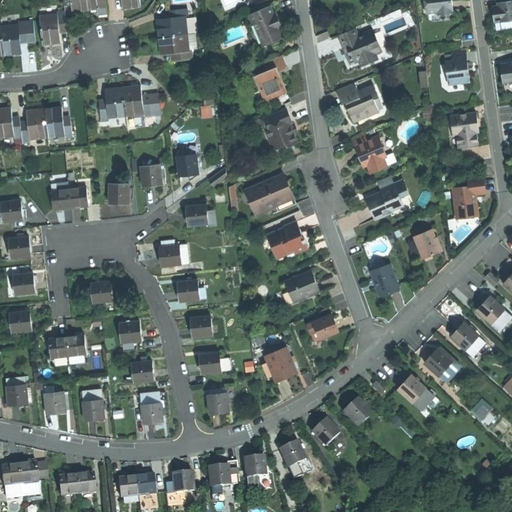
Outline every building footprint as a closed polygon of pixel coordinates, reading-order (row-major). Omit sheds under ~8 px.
[(72,0),(74,13),(82,12),(91,11),(89,0),(72,0)] [(89,0),(91,11),(97,10),(108,9),(107,0),(89,0)] [(140,0),(122,0),(124,9),(133,8),(141,7),(140,0)] [(424,0),(426,13),(437,11),(438,15),(452,13),(451,9),(453,9),(451,0),(424,0)] [(500,20),(500,21),(511,19),(511,0),(497,2),(498,6),(499,10),(493,11),(494,17),(494,21),(500,20)] [(280,22),(278,22),(275,16),(271,7),(252,15),(255,23),(254,23),(263,45),(273,40),(274,43),(278,41),(282,33),(280,29),(282,28),(281,25),(280,22)] [(108,9),(97,10),(98,13),(98,17),(103,17),(109,16),(108,9)] [(188,17),(188,9),(171,11),(171,19),(186,17),(188,17)] [(58,14),(58,16),(59,30),(68,29),(66,13),(58,14)] [(40,18),(43,46),(52,45),(61,44),(59,30),(58,16),(40,18)] [(188,35),(186,17),(171,19),(158,21),(159,31),(160,39),(188,35)] [(16,18),(0,20),(1,29),(17,27),(16,18)] [(28,45),(36,44),(33,22),(25,23),(27,40),(28,45)] [(18,24),(18,27),(20,41),(27,40),(25,23),(18,24)] [(17,27),(1,29),(4,57),(11,56),(22,55),(21,45),(20,41),(18,27),(17,27)] [(349,47),(351,53),(354,52),(357,61),(358,62),(362,61),(364,66),(379,60),(376,54),(383,51),(374,31),(357,38),(354,29),(339,36),(344,49),(349,47)] [(190,53),(188,35),(160,39),(161,47),(162,57),(176,55),(190,53)] [(264,47),(265,50),(279,44),(278,41),(274,43),(264,47)] [(349,47),(344,49),(348,57),(351,64),(357,61),(354,52),(351,53),(349,47)] [(449,85),(470,82),(468,69),(465,50),(451,52),(452,61),(445,62),(449,85)] [(176,55),(177,62),(193,60),(193,53),(190,53),(176,55)] [(288,69),(283,56),(263,64),(266,73),(255,78),(261,91),(265,89),(269,99),(278,95),(277,93),(286,89),(283,81),(280,73),(288,69)] [(511,62),(501,64),(502,73),(503,83),(511,81),(511,62)] [(344,105),(346,104),(351,114),(355,123),(380,112),(374,100),(380,97),(375,86),(359,92),(355,83),(337,91),(344,105)] [(145,115),(143,101),(143,97),(141,87),(133,88),(124,89),(128,117),(145,115)] [(128,117),(124,89),(115,90),(107,91),(108,105),(110,119),(128,117)] [(265,101),(269,99),(265,89),(261,91),(265,101)] [(143,101),(150,101),(152,117),(161,116),(159,95),(143,97),(143,101)] [(150,101),(143,101),(145,115),(145,118),(152,117),(150,101)] [(108,105),(100,106),(102,123),(110,122),(110,119),(108,105)] [(46,110),(49,138),(66,136),(65,122),(63,108),(55,109),(46,110)] [(2,110),(0,110),(0,139),(15,138),(13,123),(12,109),(2,110)] [(294,125),(287,109),(265,118),(269,129),(269,135),(272,142),(275,141),(279,150),(288,146),(289,149),(294,146),(299,145),(291,126),(294,125)] [(30,127),(31,141),(49,138),(46,110),(36,111),(28,112),(30,127)] [(467,144),(468,147),(478,145),(477,132),(476,124),(478,124),(477,119),(476,112),(450,115),(453,135),(457,134),(458,145),(467,144)] [(67,139),(74,138),(72,121),(65,122),(66,136),(67,139)] [(22,122),(13,123),(15,138),(15,140),(24,139),(22,127),(22,122)] [(32,144),(31,141),(30,127),(22,127),(24,139),(24,145),(32,144)] [(355,148),(371,141),(367,133),(352,140),(355,148)] [(379,137),(376,139),(385,159),(388,157),(379,137)] [(367,166),(371,175),(387,168),(383,160),(385,159),(376,139),(371,141),(355,148),(359,156),(363,164),(366,163),(367,166)] [(199,175),(197,155),(178,157),(181,177),(188,176),(199,175)] [(141,160),(142,167),(161,165),(160,158),(141,160)] [(142,167),(144,187),(155,186),(163,185),(161,165),(142,167)] [(210,179),(216,188),(228,178),(227,168),(210,179)] [(289,188),(284,175),(247,191),(254,209),(273,201),(276,206),(294,198),(289,188)] [(382,191),(382,190),(394,185),(391,177),(378,182),(382,191)] [(457,217),(478,215),(476,193),(485,192),(485,185),(484,178),(469,180),(470,186),(454,188),(457,217)] [(404,181),(395,185),(402,200),(407,197),(410,195),(404,181)] [(119,203),(129,203),(129,183),(110,184),(110,203),(119,203)] [(236,185),(229,185),(231,204),(238,203),(236,185)] [(400,201),(402,200),(395,185),(394,185),(382,190),(382,191),(383,193),(367,199),(372,210),(376,220),(391,214),(392,213),(393,210),(402,206),(400,201)] [(88,207),(86,189),(70,190),(72,209),(79,208),(88,207)] [(72,209),(70,190),(52,193),(54,211),(64,210),(72,209)] [(294,198),(276,206),(271,208),(274,214),(296,205),(294,198)] [(4,222),(23,220),(23,217),(21,201),(2,204),(4,222)] [(276,206),(273,201),(254,209),(257,214),(271,208),(276,206)] [(188,218),(189,227),(208,225),(209,225),(208,212),(207,206),(187,208),(188,218)] [(307,242),(308,242),(306,239),(305,239),(302,232),(298,222),(285,227),(285,228),(268,236),(273,247),(276,246),(279,252),(293,246),(296,253),(297,254),(309,249),(307,242)] [(444,251),(440,242),(438,242),(436,238),(433,229),(415,237),(425,259),(434,255),(444,251)] [(10,240),(12,259),(32,257),(31,247),(30,237),(26,238),(17,239),(10,240)] [(161,259),(162,268),(181,266),(180,250),(179,246),(160,248),(161,259)] [(276,246),(273,247),(279,260),(296,253),(293,246),(279,252),(276,246)] [(180,250),(181,266),(188,265),(187,250),(180,250)] [(381,298),(400,291),(391,265),(372,272),(375,282),(376,281),(377,285),(379,288),(378,288),(381,298)] [(496,286),(501,281),(491,271),(486,277),(496,286)] [(313,272),(286,283),(295,304),(322,293),(318,284),(313,272)] [(35,285),(34,274),(15,277),(17,296),(36,293),(35,285)] [(181,293),(182,301),(207,299),(206,287),(199,287),(198,280),(193,281),(189,281),(179,283),(181,293)] [(114,302),(112,283),(105,284),(93,285),(95,304),(114,302)] [(478,311),(493,325),(506,311),(491,297),(484,305),(478,311)] [(511,321),(511,316),(506,311),(493,325),(501,333),(511,321)] [(11,314),(13,333),(33,330),(32,321),(31,312),(11,314)] [(309,325),(312,334),(318,331),(322,339),(340,331),(337,324),(334,315),(309,325)] [(214,336),(211,317),(191,319),(193,330),(194,339),(214,336)] [(142,332),(141,323),(121,325),(123,343),(143,341),(142,332)] [(452,338),(466,351),(480,337),(465,323),(458,330),(452,338)] [(312,334),(315,342),(322,339),(318,331),(312,334)] [(85,355),(87,354),(85,336),(77,337),(68,338),(70,356),(85,355)] [(480,337),(466,351),(474,358),(487,344),(480,337)] [(55,358),(70,356),(68,338),(59,339),(51,340),(53,358),(55,358)] [(288,347),(266,356),(269,363),(275,376),(277,383),(288,378),(299,373),(295,363),(294,362),(291,357),(292,356),(288,347)] [(432,357),(425,364),(440,377),(453,363),(443,353),(438,350),(432,357)] [(445,351),(443,353),(453,363),(440,377),(447,384),(461,369),(461,366),(445,351)] [(202,367),(203,374),(223,372),(222,361),(221,353),(201,356),(202,367)] [(231,360),(222,361),(223,372),(232,371),(231,360)] [(134,364),(136,383),(155,381),(154,372),(153,362),(149,362),(143,363),(134,364)] [(275,376),(269,363),(263,365),(269,379),(275,376)] [(427,389),(412,376),(405,382),(398,390),(413,404),(427,389)] [(511,394),(511,377),(503,386),(511,394)] [(7,380),(8,386),(27,385),(26,378),(7,380)] [(377,381),(373,385),(383,394),(387,391),(377,381)] [(8,386),(10,406),(18,405),(29,404),(27,385),(8,386)] [(434,397),(427,389),(413,404),(421,411),(425,406),(434,397)] [(83,392),(84,402),(103,400),(102,390),(83,392)] [(142,394),(143,405),(162,403),(161,392),(142,394)] [(67,413),(65,393),(46,395),(48,415),(57,414),(67,413)] [(209,395),(211,415),(220,414),(230,414),(228,393),(210,395),(209,395)] [(439,401),(434,397),(425,406),(430,411),(439,401)] [(471,411),(483,420),(494,406),(483,397),(471,411)] [(359,427),(373,414),(360,399),(353,406),(345,413),(359,427)] [(105,420),(103,400),(84,402),(87,422),(96,421),(105,420)] [(164,423),(162,403),(143,405),(145,425),(155,424),(164,423)] [(341,433),(327,419),(320,426),(314,432),(327,446),(341,433)] [(307,460),(299,442),(289,447),(281,450),(290,468),(307,460)] [(258,477),(267,476),(265,456),(255,457),(246,458),(248,478),(249,492),(259,491),(258,477)] [(40,482),(39,480),(38,466),(38,463),(29,464),(20,465),(22,483),(38,482),(40,482)] [(231,485),(240,484),(238,464),(229,465),(231,485)] [(10,466),(3,467),(5,485),(6,485),(22,483),(20,465),(10,466)] [(39,480),(50,479),(48,465),(38,466),(39,480)] [(219,466),(209,467),(211,487),(231,485),(229,465),(219,466)] [(176,493),(195,491),(194,472),(184,472),(174,473),(176,493)] [(77,476),(79,494),(97,492),(95,474),(85,475),(77,476)] [(140,496),(157,494),(155,475),(146,477),(138,478),(140,496)] [(62,496),(79,494),(77,476),(69,477),(60,478),(62,496)] [(129,479),(120,480),(123,498),(140,496),(138,478),(129,479)] [(23,497),(40,495),(38,482),(22,483),(23,497)] [(6,485),(7,499),(23,497),(22,483),(6,485)]
